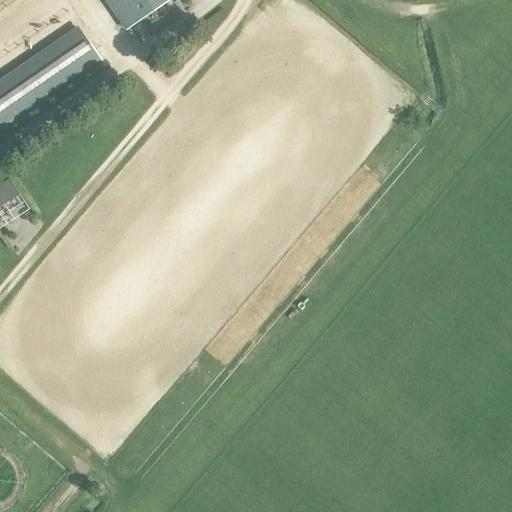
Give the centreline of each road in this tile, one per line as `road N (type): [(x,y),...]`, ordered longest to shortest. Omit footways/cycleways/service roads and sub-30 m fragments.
road 1 (track): [(0,295),(245,0)]
road 2 (track): [(54,511),(92,467),(0,390)]
